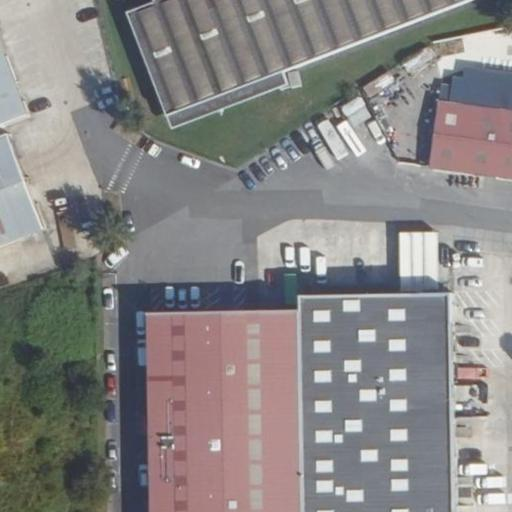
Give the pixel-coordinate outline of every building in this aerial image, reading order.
[(287,83),(280,68),(457,0),(146,0),(124,8),(170,128),(287,83)] [(425,50),(401,61),(406,72),(430,61),(425,50)] [(0,248),(14,243),(0,206),(0,132),(23,124),(0,61),(0,248)] [(348,126),(367,119),(359,97),(339,104),(348,126)] [(511,107),(431,98),(420,159),(511,172),(511,107)] [(443,511),(441,293),(292,294),(292,311),(145,315),(146,511),(443,511)]
